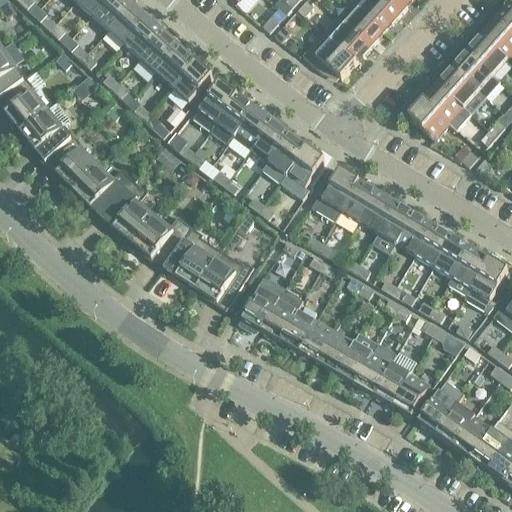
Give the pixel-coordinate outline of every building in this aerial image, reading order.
[(34,6),(28,0),(23,0),(19,5),(28,13),(34,6)] [(81,0),(76,5),(92,20),(110,0),(81,0)] [(122,0),(110,0),(92,20),(108,34),(132,8),(122,0)] [(301,2),(298,0),(290,0),(287,4),(294,10),(301,2)] [(378,0),(369,0),(359,12),(385,35),(400,19),(378,0)] [(410,0),(378,0),(400,19),(414,3),(410,0)] [(308,4),(299,13),(306,20),(315,10),(308,4)] [(511,8),(510,7),(496,24),(511,38),(511,8)] [(132,8),(108,34),(124,49),(148,23),(132,8)] [(359,12),(345,28),(371,51),(385,35),(359,12)] [(44,15),(37,22),(50,35),(57,27),(44,15)] [(270,37),(278,27),(271,21),(262,31),(270,37)] [(148,23),(124,49),(140,63),(164,37),(148,23)] [(511,58),(511,38),(496,24),(481,40),(507,64),(511,58)] [(59,43),(65,35),(57,27),(50,35),(59,43)] [(345,28),(330,44),(357,67),(371,51),(345,28)] [(290,37),(283,31),(275,40),(282,47),(290,37)] [(164,37),(140,63),(156,78),(180,51),(164,37)] [(507,64),(481,40),(467,56),(493,80),(507,64)] [(357,67),(330,44),(315,61),(342,84),(357,67)] [(68,52),(81,64),(88,57),(75,45),(68,52)] [(180,51),(156,78),(172,92),(196,66),(180,51)] [(3,53),(0,55),(0,102),(27,83),(19,71),(16,73),(3,53)] [(493,80),(467,56),(452,72),(485,102),(499,86),(493,80)] [(88,57),(81,64),(90,72),(97,65),(88,57)] [(196,66),(172,92),(189,107),(213,81),(196,66)] [(485,102),(452,72),(438,88),(471,118),(485,102)] [(100,82),(112,94),(119,87),(106,75),(100,82)] [(27,83),(0,102),(0,111),(10,124),(9,126),(18,138),(48,114),(33,96),(36,94),(27,83)] [(210,136),(238,100),(220,86),(193,123),(210,136)] [(112,94),(121,102),(128,95),(119,87),(112,94)] [(471,118),(438,88),(423,104),(450,128),(456,134),(471,118)] [(238,100),(217,128),(234,141),(255,113),(238,100)] [(450,128),(423,104),(408,121),(435,145),(450,128)] [(134,115),(144,124),(150,117),(141,108),(134,115)] [(255,113),(234,141),(252,154),(272,125),(255,113)] [(62,132),(48,114),(18,138),(28,150),(30,148),(45,167),(74,141),(65,130),(62,132)] [(156,122),(150,117),(144,124),(164,143),(172,133),(156,122)] [(272,125),(252,154),(269,166),(290,138),(272,125)] [(496,140),(504,132),(497,125),(489,134),(496,140)] [(496,140),(489,134),(480,144),(487,150),(496,140)] [(280,187),(307,151),(290,138),(269,166),(263,174),(280,187)] [(84,151),(74,141),(45,167),(62,184),(60,185),(72,197),(98,170),(82,154),(84,151)] [(190,164),(196,157),(186,149),(180,157),(190,164)] [(307,151),(286,179),(304,193),(325,164),(307,151)] [(470,156),(462,165),(469,172),(478,162),(470,156)] [(190,164),(200,172),(206,164),(196,157),(190,164)] [(492,170),(484,164),(476,173),(483,180),(492,170)] [(101,223),(135,186),(122,173),(112,184),(98,170),(72,197),(83,208),(85,206),(101,223)] [(355,193),(359,186),(340,174),(323,203),(318,200),(316,204),(311,211),(335,226),(355,193)] [(214,183),(224,190),(230,183),(220,175),(214,183)] [(230,183),(224,190),(234,198),(240,191),(230,183)] [(154,220),(139,208),(148,196),(135,186),(101,223),(120,238),(118,240),(131,250),(154,220)] [(378,197),(359,186),(341,216),(360,227),(378,197)] [(396,208),(378,197),(360,227),(378,238),(396,208)] [(249,209),(269,225),(275,217),(255,202),(249,209)] [(415,219),(396,208),(378,238),(397,249),(415,219)] [(433,230),(415,219),(397,249),(415,260),(433,230)] [(163,272),(192,233),(178,221),(169,232),(154,220),(131,250),(143,259),(144,258),(163,272)] [(452,241),(433,230),(415,260),(434,271),(452,241)] [(195,296),(221,256),(201,243),(203,240),(192,233),(163,272),(183,286),(182,288),(195,296)] [(307,249),(317,255),(322,247),(312,241),(307,249)] [(470,252),(452,241),(434,271),(452,282),(470,252)] [(294,260),(299,252),(288,245),(283,254),(294,260)] [(322,247),(317,255),(329,262),(333,254),(322,247)] [(467,300),(489,263),(470,252),(452,282),(448,289),(467,300)] [(227,314),(248,281),(254,272),(242,264),(240,268),(221,256),(195,296),(208,305),(209,303),(227,314)] [(320,276),(325,267),(314,261),(309,269),(320,276)] [(344,271),(366,284),(371,276),(349,263),(344,271)] [(508,275),(489,263),(467,300),(465,303),(489,317),(496,306),(491,303),(508,275)] [(331,282),(336,274),(325,267),(320,276),(331,282)] [(254,330),(261,335),(285,293),(269,283),(268,285),(263,282),(258,290),(260,292),(239,329),(251,336),(254,330)] [(357,298),(362,289),(351,283),(346,291),(357,298)] [(392,299),(397,291),(386,285),(381,293),(392,299)] [(368,304),(373,296),(362,289),(357,298),(368,304)] [(392,299),(403,306),(408,298),(397,291),(392,299)] [(280,345),(298,314),(303,305),(299,303),(300,301),(285,293),(261,335),(280,345)] [(394,319),(399,311),(388,305),(383,313),(394,319)] [(429,321),(434,313),(424,307),(419,315),(429,321)] [(298,314),(280,345),(299,356),(317,324),(313,322),(316,317),(305,310),(302,316),(298,314)] [(405,326),(410,317),(399,311),(394,319),(405,326)] [(429,321),(440,328),(445,320),(434,313),(429,321)] [(317,324),(299,356),(317,367),(336,335),(317,324)] [(432,341),(436,333),(426,327),(421,335),(432,341)] [(460,329),(456,337),(467,344),(471,335),(460,329)] [(442,348),(447,340),(436,333),(432,341),(442,348)] [(336,335),(317,367),(336,378),(354,346),(336,335)] [(354,346),(336,378),(355,388),(373,357),(354,346)] [(373,399),(392,367),(397,359),(378,348),(373,357),(355,388),(373,399)] [(488,357),(508,372),(511,366),(511,362),(493,349),(488,357)] [(475,366),(480,359),(470,351),(464,359),(475,366)] [(392,367),(373,399),(392,410),(410,378),(392,367)] [(509,392),(511,388),(511,382),(495,370),(489,377),(509,392)] [(410,378),(392,410),(412,421),(430,389),(410,378)] [(436,438),(457,408),(464,398),(446,385),(418,425),(436,438)] [(457,408),(436,438),(454,451),(475,421),(457,408)] [(475,421),(454,451),(471,463),(492,433),(475,421)] [(489,476),(511,442),(511,434),(498,425),(492,433),(471,463),(489,476)] [(506,488),(511,480),(511,442),(489,476),(506,488)]
